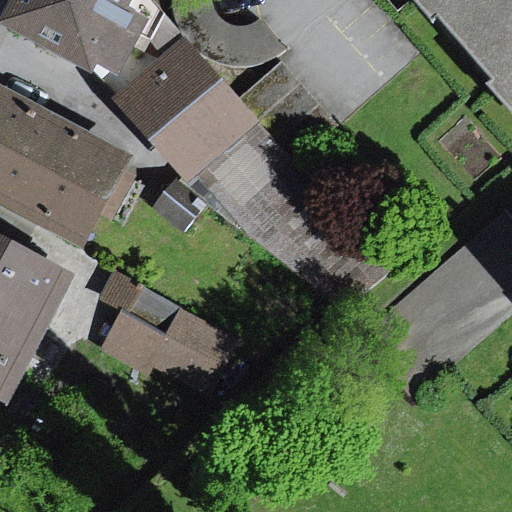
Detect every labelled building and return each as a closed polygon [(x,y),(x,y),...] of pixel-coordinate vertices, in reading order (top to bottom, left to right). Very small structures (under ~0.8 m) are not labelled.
[(125,0),(22,0),(11,22),(89,62),(94,52),(119,65),(143,17),(122,6),(125,0)] [(511,0),(441,0),(511,81),(511,0)] [(261,5),(211,39),(240,82),(290,48),(261,5)] [(330,310),(385,261),(295,161),(334,123),(284,65),(242,101),(186,42),(118,98),(177,166),(189,177),(202,166),(330,310)] [(143,169),(0,95),(0,212),(95,262),(143,169)] [(0,405),(20,415),(82,290),(0,250),(0,405)] [(121,320),(103,358),(212,410),(243,346),(116,285),(103,312),(121,320)]
